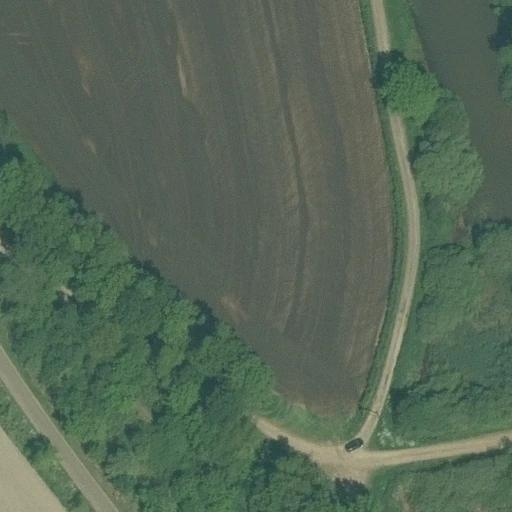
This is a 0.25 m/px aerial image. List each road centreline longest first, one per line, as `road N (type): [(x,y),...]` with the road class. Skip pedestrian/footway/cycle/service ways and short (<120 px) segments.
road 1 (track): [(350,457),(371,423),(416,262),(375,0)]
road 2 (track): [(0,244),(286,438),(350,457)]
road 3 (unclassified): [(107,511),(0,356)]
road 4 (track): [(350,457),(511,439)]
